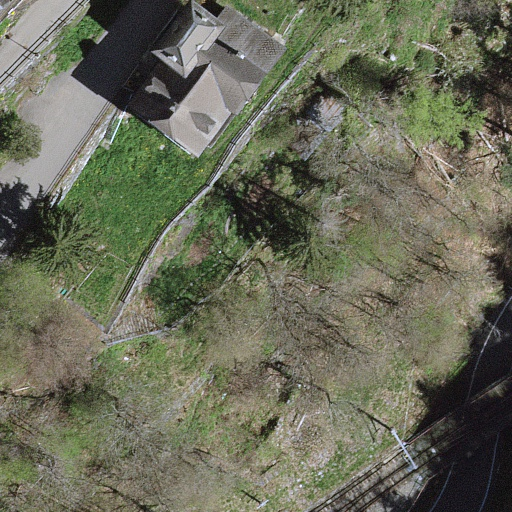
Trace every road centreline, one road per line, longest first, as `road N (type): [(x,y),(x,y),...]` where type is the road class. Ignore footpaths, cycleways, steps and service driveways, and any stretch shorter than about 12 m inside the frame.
road 1 (residential): [(0,228),(155,0)]
road 2 (tertiary): [(430,511),(511,362)]
